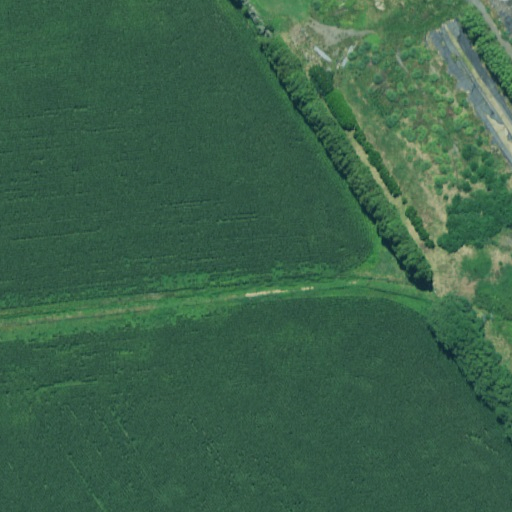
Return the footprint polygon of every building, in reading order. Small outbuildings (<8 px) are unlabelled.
[(412,7),(408,0),(399,0),(395,2),(401,13),(412,7)] [(420,0),(413,5),(423,21),(455,0),(420,0)] [(363,9),(321,1),(318,17),(360,25),(363,9)] [(511,103),(457,20),(424,42),(511,176),(511,103)] [(318,44),(312,36),(297,48),(303,56),(318,44)] [(325,52),(308,62),(313,71),(330,60),(325,52)]
